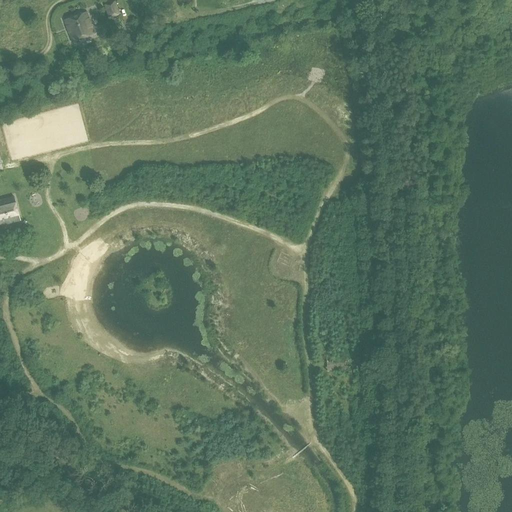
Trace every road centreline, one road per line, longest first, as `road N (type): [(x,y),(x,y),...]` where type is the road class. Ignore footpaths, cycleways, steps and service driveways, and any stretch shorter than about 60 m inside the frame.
road 1 (tertiary): [(392,511),(395,288),(376,0)]
road 2 (unclassified): [(92,511),(0,432)]
